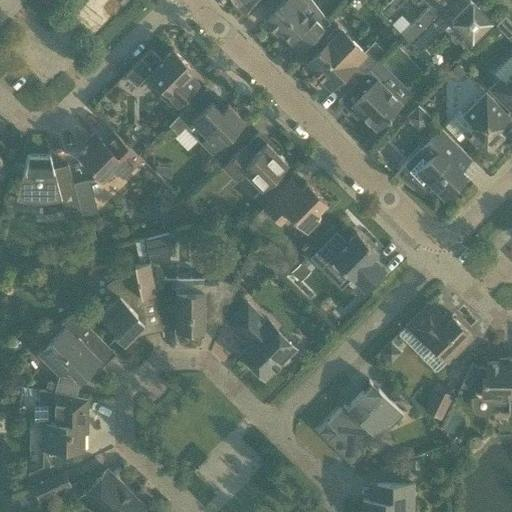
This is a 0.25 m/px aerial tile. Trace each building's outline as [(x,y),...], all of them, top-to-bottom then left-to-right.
[(230,0),(231,1),(238,8),(246,12),(247,11),(246,11),(257,0),(230,0)] [(302,0),(284,0),(264,20),(276,33),(280,30),(300,51),(326,25),(313,11),(308,16),(300,8),(305,3),(302,0)] [(411,0),(412,1),(413,1),(414,2),(415,2),(417,3),(418,2),(419,2),(421,1),(423,0),(422,0),(423,0),(429,5),(401,33),(410,43),(452,0),(411,0)] [(469,0),(468,1),(466,0),(452,0),(410,43),(425,57),(429,53),(423,47),(447,23),(453,29),(452,30),(451,31),(450,33),(450,34),(450,36),(450,37),(451,39),(452,40),(453,41),(454,42),(457,42),(459,42),(460,41),(461,41),(463,39),(470,46),(493,23),(469,0)] [(371,65),(362,55),(365,52),(351,39),(337,24),(323,39),(326,42),(306,63),(330,87),(334,83),(344,93),(349,88),(371,65)] [(136,85),(147,74),(163,89),(160,93),(176,109),(199,84),(189,74),(194,69),(173,48),(162,59),(150,48),(124,74),(136,85)] [(511,53),(494,72),(499,77),(487,89),(509,111),(511,108),(511,53)] [(458,77),(463,72),(454,63),(445,72),(450,76),(458,77)] [(358,97),(346,109),(356,118),(361,114),(376,128),(402,101),(382,82),(385,79),(371,65),(349,88),(358,97)] [(459,111),(445,125),(459,139),(465,133),(474,143),(478,140),(489,151),(504,135),(497,128),(509,116),(485,91),(462,114),(459,111)] [(199,111),(190,102),(168,124),(177,133),(191,120),(197,126),(196,127),(195,136),(211,153),(228,137),(227,136),(244,119),(228,103),(221,110),(211,99),(199,111)] [(430,117),(417,104),(405,117),(418,130),(430,117)] [(394,172),(394,173),(422,195),(423,194),(422,194),(431,185),(443,197),(466,174),(460,168),(471,157),(441,127),(418,150),(427,159),(417,169),(408,160),(395,173),(394,172)] [(78,154),(103,179),(113,168),(122,178),(142,158),(113,129),(102,140),(93,131),(89,135),(93,139),(78,154)] [(245,145),(244,144),(222,166),(236,180),(244,172),(260,188),(287,162),(266,141),(252,155),(243,147),(245,145)] [(81,216),(82,216),(73,182),(69,170),(55,174),(50,154),(27,154),(24,164),(21,174),(15,199),(16,199),(17,197),(31,199),(45,199),(60,196),(65,214),(79,210),(81,216)] [(89,178),(73,182),(82,216),(98,211),(89,178)] [(289,213),(306,230),(318,219),(320,214),(318,210),(326,202),(306,182),(300,188),(299,186),(299,187),(290,178),(263,205),(280,222),(289,213)] [(160,193),(148,205),(159,216),(171,204),(160,193)] [(168,231),(145,237),(149,258),(169,258),(168,231)] [(356,232),(342,246),(331,258),(365,292),(385,271),(373,258),(378,253),(356,232)] [(301,260),(290,271),(299,281),(310,271),(301,260)] [(136,334),(144,332),(143,327),(142,325),(144,323),(134,314),(137,312),(133,308),(141,299),(140,296),(156,293),(149,261),(133,265),(135,275),(123,277),(118,280),(115,286),(117,292),(119,294),(99,314),(116,332),(114,334),(123,344),(135,332),(136,334)] [(191,291),(175,291),(176,331),(182,331),(182,333),(187,336),(193,336),(197,333),(197,331),(204,331),(204,317),(209,317),(221,322),(236,284),(218,277),(215,284),(204,284),(204,281),(190,281),(191,291)] [(264,377),(277,363),(283,364),(284,364),(289,359),(287,353),(295,346),(268,318),(266,320),(247,301),(227,322),(249,343),(240,353),(264,377)] [(429,301),(406,324),(430,349),(433,346),(447,359),(471,335),(451,315),(447,320),(429,301)] [(115,352),(101,338),(73,310),(61,323),(64,326),(38,353),(60,374),(68,367),(80,379),(98,360),(103,364),(115,352)] [(482,378),(482,385),(482,397),(492,397),(492,403),(508,403),(508,414),(511,414),(511,356),(506,356),(506,362),(486,362),(486,378),(482,378)] [(403,413),(378,388),(369,379),(368,379),(371,382),(347,406),(344,403),(317,430),(339,452),(351,446),(345,432),(358,419),(372,433),(392,424),(403,413)] [(83,423),(87,423),(88,397),(39,390),(39,404),(54,404),(54,422),(46,422),(46,450),(83,450),(83,423)] [(432,394),(425,408),(441,417),(449,402),(432,394)] [(54,474),(63,470),(58,458),(49,462),(54,474)] [(95,511),(138,511),(145,506),(106,468),(87,488),(79,496),(95,511)] [(54,474),(32,484),(38,500),(71,485),(64,469),(63,470),(54,474)] [(412,511),(412,483),(377,483),(377,499),(363,499),(362,511),(412,511)]
